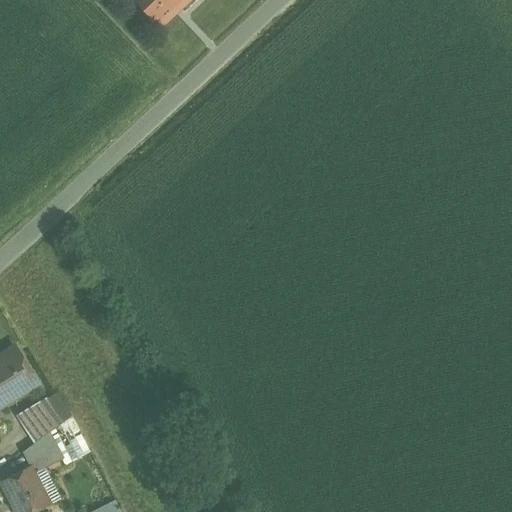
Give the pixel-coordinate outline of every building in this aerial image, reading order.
[(139,0),(162,24),(187,0),(139,0)] [(17,348),(0,359),(0,406),(38,382),(17,348)] [(59,393),(21,416),(37,442),(51,433),(73,416),(59,393)] [(62,454),(51,433),(37,442),(28,449),(37,467),(62,454)] [(32,467),(4,482),(19,511),(32,511),(50,503),(32,467)]
